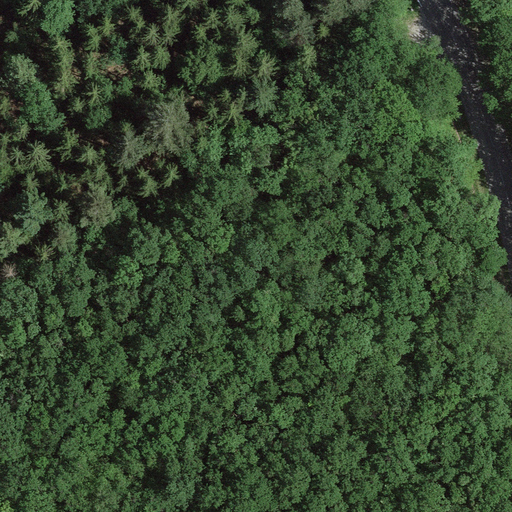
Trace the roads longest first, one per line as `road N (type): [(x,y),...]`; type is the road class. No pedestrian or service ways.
road 1 (track): [(0,304),(183,189),(377,44),(448,24)]
road 2 (tertiary): [(434,0),(471,80),(511,214)]
